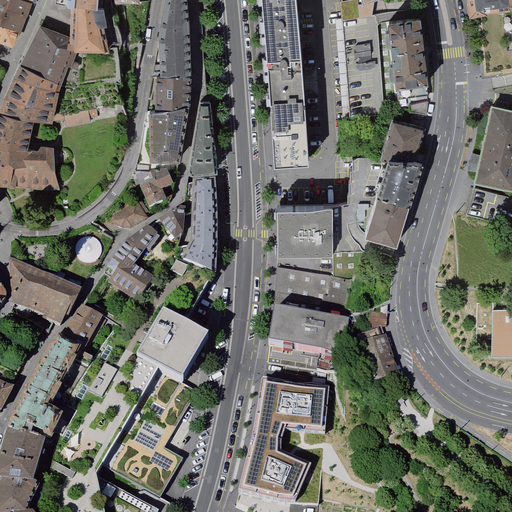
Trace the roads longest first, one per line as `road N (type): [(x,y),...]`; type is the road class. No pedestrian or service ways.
road 1 (secondary): [(442,0),(453,102),(418,250),(414,309),(422,345),(452,388),(511,410)]
road 2 (tertiary): [(244,170),(241,320),(201,511)]
road 3 (residential): [(161,0),(131,161),(115,193),(87,220),(61,230),(3,229)]
road 4 (residential): [(320,0),(331,146),(325,162),(244,170)]
road 5 (tertiary): [(232,0),(244,170)]
